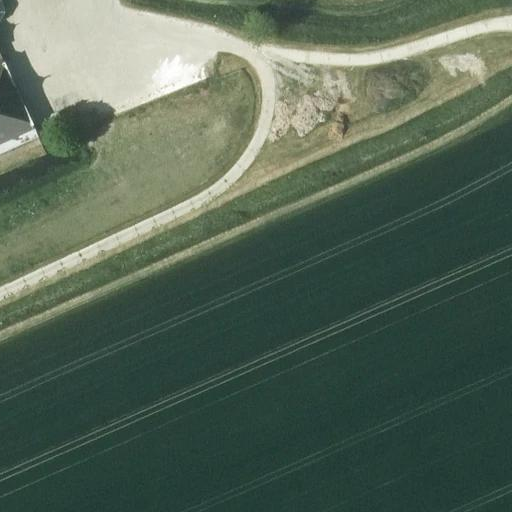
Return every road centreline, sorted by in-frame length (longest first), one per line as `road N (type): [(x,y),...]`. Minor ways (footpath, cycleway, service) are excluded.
road 1 (track): [(0,294),(207,195),(232,175),(265,123),(269,74),(253,52)]
road 2 (track): [(511,24),(346,59),(253,52),(211,40),(158,39),(123,51)]
